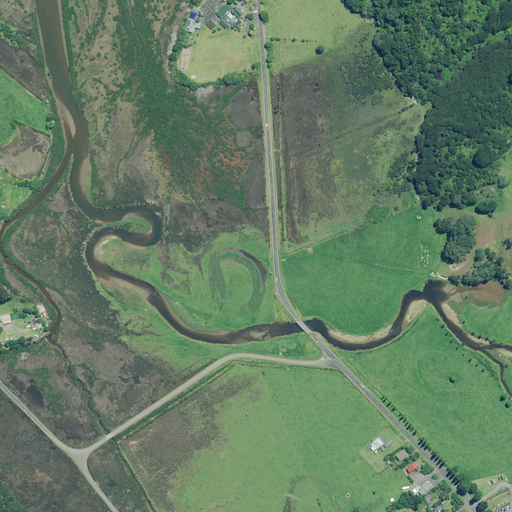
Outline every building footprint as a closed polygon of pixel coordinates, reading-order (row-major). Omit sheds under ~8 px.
[(225,16),(231,10),(234,8),(230,4),(229,5),(227,3),(216,13),(223,20),(226,17),(225,16)] [(234,8),(231,10),(238,18),(244,13),(237,5),(234,8)] [(230,26),(233,24),(226,17),(223,20),(220,22),(226,28),(228,26),(229,27),(230,26)] [(233,24),(230,26),(232,29),(235,26),(240,31),(242,29),(240,27),(241,26),(240,24),(242,22),(240,20),(242,18),(240,17),(239,18),(233,24)] [(212,29),(216,25),(211,19),(206,23),(212,29)] [(200,29),(201,22),(188,20),(186,31),(191,32),(191,34),(194,34),(195,28),(200,29)] [(3,324),(11,323),(10,315),(0,316),(1,322),(3,321),(3,324)] [(36,319),(37,320),(33,322),(37,330),(41,328),(42,331),(45,330),(39,317),(36,319)] [(376,450),(385,443),(379,437),(371,444),(372,446),(371,448),(373,451),(375,449),(376,450)] [(408,455),(403,449),(396,456),(401,461),(408,455)] [(412,464),(406,468),(410,473),(416,469),(417,470),(419,469),(413,461),(412,463),(412,464)] [(423,486),(419,489),(420,490),(419,491),(422,495),(433,487),(429,483),(428,484),(427,481),(422,485),(423,486)]
